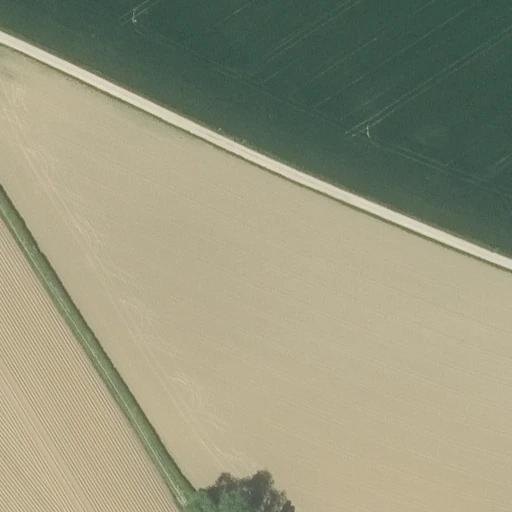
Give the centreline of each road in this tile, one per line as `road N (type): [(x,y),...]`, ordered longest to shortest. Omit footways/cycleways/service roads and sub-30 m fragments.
road 1 (track): [(511,262),(389,217),(0,34)]
road 2 (track): [(208,511),(0,201)]
